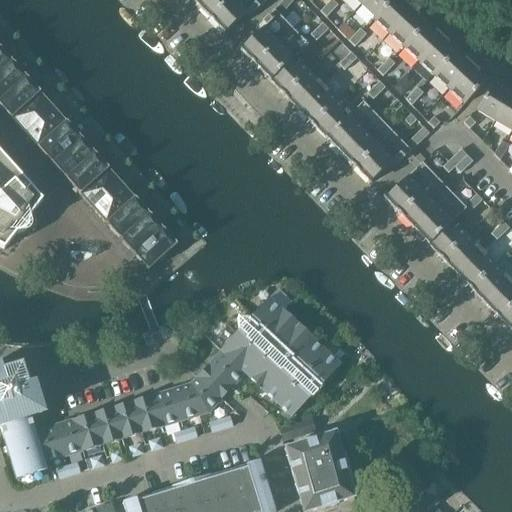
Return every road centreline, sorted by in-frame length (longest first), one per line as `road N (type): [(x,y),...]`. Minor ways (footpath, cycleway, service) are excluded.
road 1 (residential): [(161,0),(511,360)]
road 2 (residential): [(262,429),(178,352),(61,383),(37,360),(0,355)]
road 3 (residential): [(262,429),(19,502),(8,502),(0,488)]
